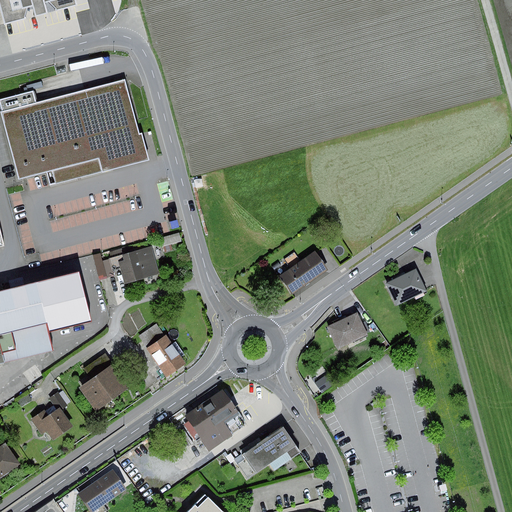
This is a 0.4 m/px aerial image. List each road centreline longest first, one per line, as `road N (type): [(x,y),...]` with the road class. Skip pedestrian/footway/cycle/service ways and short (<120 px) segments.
road 1 (residential): [(208,277),(140,41),(111,34),(0,64)]
road 2 (track): [(426,228),(501,511)]
road 3 (unknown): [(428,511),(404,406),(383,387),(365,396),(361,412),(382,511)]
road 4 (secondary): [(313,309),(511,167)]
road 5 (secondary): [(16,511),(211,376)]
road 6 (residential): [(208,277),(126,303),(111,330),(41,388)]
road 7 (residential): [(283,390),(325,452),(344,511)]
